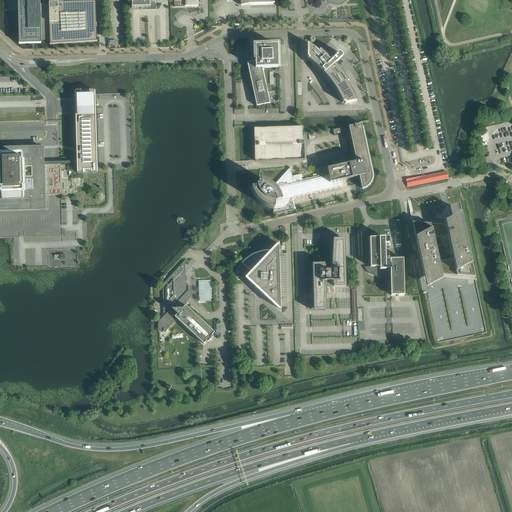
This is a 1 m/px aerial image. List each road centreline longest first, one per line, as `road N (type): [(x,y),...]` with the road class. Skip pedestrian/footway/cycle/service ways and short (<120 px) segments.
road 1 (motorway): [(96,511),(309,437),(511,394)]
road 2 (residential): [(217,41),(227,68),(233,229),(379,199),(389,190)]
road 3 (motorway): [(294,421),(117,449),(0,423)]
road 4 (residential): [(389,190),(354,34),(217,41)]
road 5 (motorway): [(294,421),(55,511)]
road 6 (motorway): [(124,511),(350,440)]
road 7 (motorway): [(511,372),(294,421)]
road 8 (motorway): [(188,511),(224,486),(350,440)]
road 9 (motorway): [(350,440),(511,407)]
road 10 (unclassified): [(90,59),(186,56),(217,41)]
